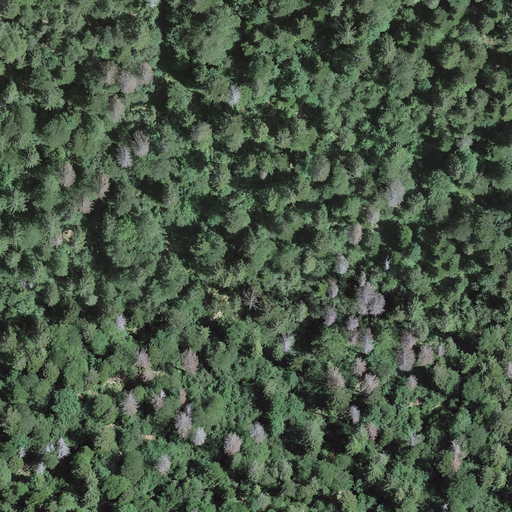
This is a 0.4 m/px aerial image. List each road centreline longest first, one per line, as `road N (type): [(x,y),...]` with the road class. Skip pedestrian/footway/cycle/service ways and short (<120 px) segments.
road 1 (track): [(511,213),(479,189),(460,187),(451,213),(473,309),(470,364),(377,502)]
road 2 (track): [(164,0),(163,56),(208,122),(212,173),(197,216)]
